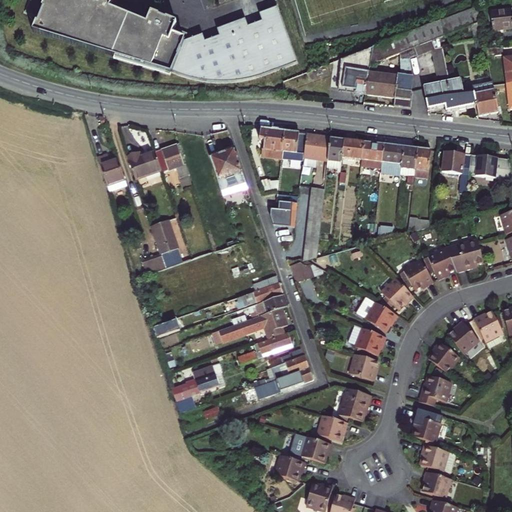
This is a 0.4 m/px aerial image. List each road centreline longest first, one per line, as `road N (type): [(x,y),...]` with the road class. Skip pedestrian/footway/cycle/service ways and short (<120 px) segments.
road 1 (secondary): [(229,109),(511,135)]
road 2 (residential): [(318,371),(229,109)]
road 3 (residential): [(377,471),(407,348),(422,322),(446,302),(511,282)]
road 4 (secondary): [(0,73),(121,105),(229,109)]
